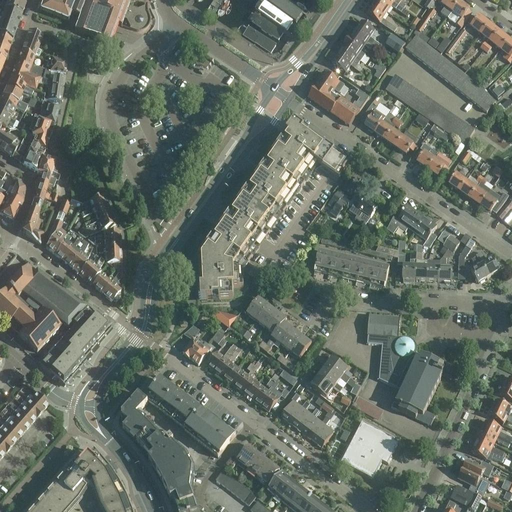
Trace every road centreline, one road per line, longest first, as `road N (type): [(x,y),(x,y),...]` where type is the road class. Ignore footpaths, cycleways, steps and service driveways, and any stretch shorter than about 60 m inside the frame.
road 1 (residential): [(142,337),(373,511)]
road 2 (tertiary): [(142,337),(166,261),(289,101)]
road 3 (tertiary): [(273,91),(152,267),(136,331)]
road 4 (residential): [(511,253),(289,101)]
road 5 (residential): [(61,186),(69,166),(52,157),(75,38),(26,24)]
road 6 (residential): [(419,511),(495,340)]
road 7 (residential): [(136,331),(10,238)]
road 8 (residential): [(431,299),(377,305),(331,293),(314,327)]
road 9 (unknown): [(252,424),(265,423),(327,342),(319,331)]
